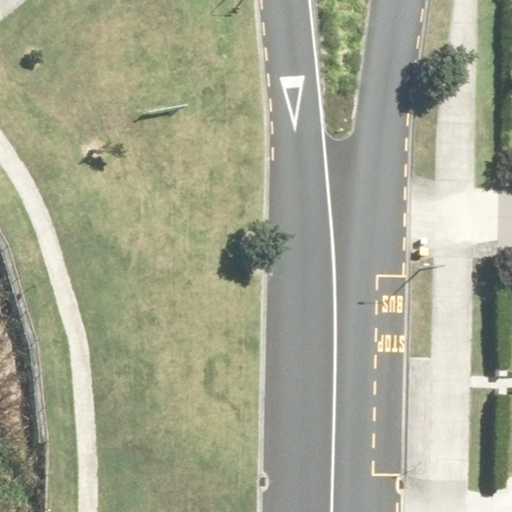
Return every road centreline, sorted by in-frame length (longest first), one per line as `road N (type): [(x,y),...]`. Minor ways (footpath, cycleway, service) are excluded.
road 1 (residential): [(335,511),(337,233)]
road 2 (residential): [(397,0),(380,136),(337,233)]
road 3 (residential): [(337,233),(294,132),(283,0)]
